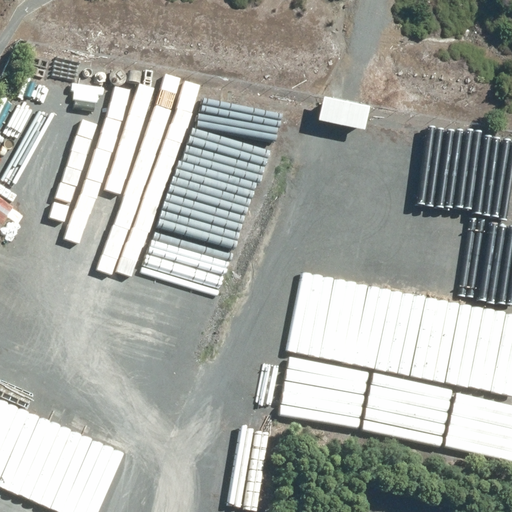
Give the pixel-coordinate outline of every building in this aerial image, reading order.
[(511,142),(359,113),(343,195),(508,227),(511,208),(511,142)] [(0,233),(19,202),(0,189),(0,233)] [(330,193),(314,276),(511,313),(511,227),(508,227),(343,195),(330,193)] [(511,397),(511,313),(314,276),(303,273),(288,354),(511,397)] [(354,426),(365,373),(289,358),(278,411),(354,426)] [(439,443),(450,392),(374,377),(363,427),(439,443)] [(511,462),(511,404),(457,394),(446,450),(511,462)]
